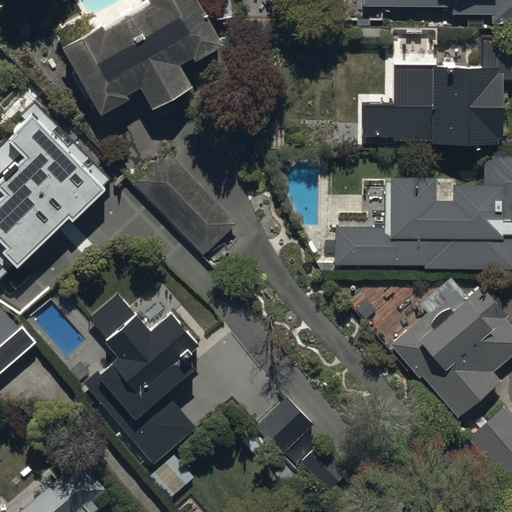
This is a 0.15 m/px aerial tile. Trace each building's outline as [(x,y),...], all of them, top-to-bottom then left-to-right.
[(224,37),(202,0),(141,0),(104,21),(101,15),(62,37),(101,106),(129,90),(127,87),(140,80),(150,99),(191,76),(180,57),(193,50),(195,53),(224,37)] [(511,0),(360,0),(361,1),(450,2),(450,10),(491,11),(490,19),(511,19),(511,0)] [(479,57),(391,58),(391,71),(387,71),(387,96),(359,97),(359,138),(497,137),(497,74),(511,74),(511,35),(478,35),(479,57)] [(106,173),(31,95),(16,110),(20,114),(0,133),(0,272),(65,211),(69,215),(101,184),(98,181),(106,173)] [(511,146),(480,146),(480,181),(433,181),(433,173),(389,173),(389,222),(335,221),(335,260),(422,260),(422,264),(511,264),(511,224),(511,146)] [(234,221),(168,152),(137,181),(202,251),(234,221)] [(464,291),(448,272),(417,299),(426,310),(393,338),(456,411),(498,375),(492,368),(511,350),(511,326),(501,313),(504,310),(478,279),(464,291)] [(182,354),(197,340),(168,307),(147,325),(114,288),(81,318),(113,354),(83,381),(152,459),(192,423),(162,389),(191,364),(182,354)] [(0,368),(37,337),(22,320),(18,323),(0,301),(0,368)] [(310,419),(282,391),(252,422),(280,450),(310,419)] [(511,464),(511,413),(502,402),(465,435),(500,475),(511,464)] [(265,438),(253,426),(241,438),(252,450),(265,438)] [(316,437),(297,457),(326,485),(345,466),(316,437)] [(145,475),(166,498),(193,474),(173,451),(145,475)] [(86,511),(95,504),(91,499),(107,485),(80,454),(16,511),(86,511)]
